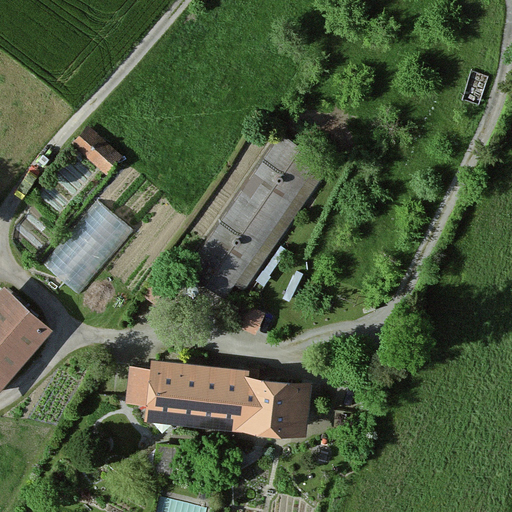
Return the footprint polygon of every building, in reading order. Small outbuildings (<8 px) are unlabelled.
[(190,269),(236,301),(331,164),(285,132),(190,269)] [(79,289),(136,229),(103,197),(46,258),(79,289)] [(6,289),(0,296),(0,391),(53,331),(6,289)] [(242,427),(311,433),(316,381),(284,378),(248,375),(249,367),(205,363),(157,358),(156,367),(132,365),(128,409),(151,412),(149,424),(241,433),(242,427)] [(209,511),(211,501),(160,495),(157,511),(209,511)]
